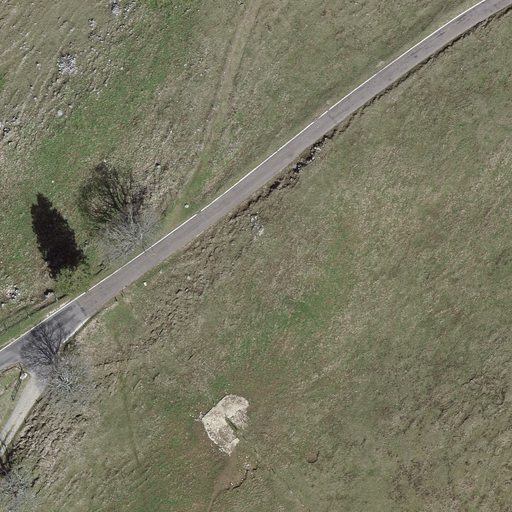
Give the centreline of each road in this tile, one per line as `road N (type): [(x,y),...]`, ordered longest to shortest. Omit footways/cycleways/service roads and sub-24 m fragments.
road 1 (tertiary): [(500,0),(0,359)]
road 2 (track): [(252,0),(152,256)]
